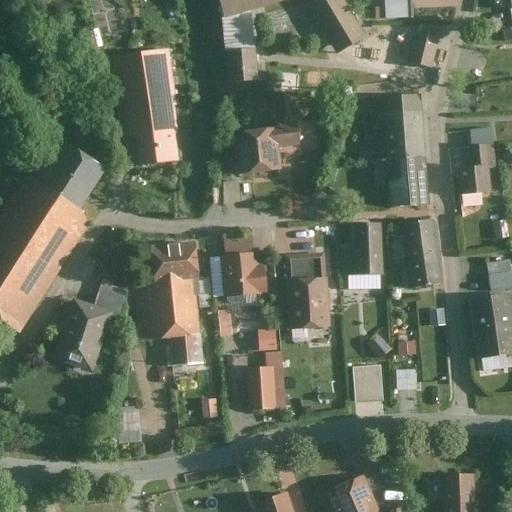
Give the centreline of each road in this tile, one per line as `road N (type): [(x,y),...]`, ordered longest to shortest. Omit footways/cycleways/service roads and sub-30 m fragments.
road 1 (residential): [(464,0),(439,107),(462,423)]
road 2 (residential): [(124,473),(370,425),(462,423)]
road 3 (residential): [(108,213),(0,383)]
road 4 (residential): [(108,213),(167,225),(287,219)]
road 5 (residential): [(0,464),(124,473)]
